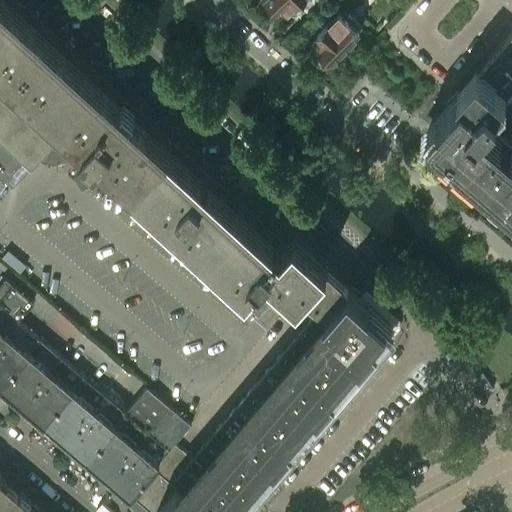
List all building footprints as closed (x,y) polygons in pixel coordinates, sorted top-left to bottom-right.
[(168,147),(5,0),(0,0),(0,177),(5,181),(8,178),(24,162),(31,167),(36,161),(62,132),(82,150),(126,191),(168,147)] [(298,0),(264,0),(276,12),(280,8),(286,13),(298,0)] [(311,44),(317,49),(330,61),(361,27),(348,15),(345,18),(339,12),(330,23),(329,21),(316,35),(318,36),(311,44)] [(511,33),(511,32),(478,70),(476,67),(457,90),(459,92),(426,131),(428,132),(423,138),(511,213),(511,144),(492,128),(495,125),(494,111),(491,108),(511,83),(511,33)] [(62,132),(36,161),(48,162),(61,162),(72,158),(82,150),(62,132)] [(239,213),(168,147),(126,191),(199,257),(239,213)] [(0,194),(9,185),(5,181),(0,177),(0,194)] [(283,285),(313,253),(293,234),(279,249),(239,213),(199,257),(259,312),(283,285)] [(390,323),(343,280),(338,275),(323,262),(313,253),(283,285),(293,294),(297,297),(301,292),(314,303),(319,307),(278,356),(256,382),(235,406),(192,457),(150,508),(154,511),(229,511),(327,398),(390,323)] [(6,275),(0,282),(0,382),(39,335),(18,317),(33,299),(6,275)] [(39,335),(0,382),(0,386),(43,420),(83,372),(87,376),(96,365),(85,355),(76,366),(39,335)] [(83,372),(43,420),(86,456),(126,409),(87,376),(83,372)] [(146,384),(126,409),(148,428),(169,403),(146,384)] [(126,409),(86,456),(132,492),(174,441),(191,422),(169,403),(148,428),(126,409)] [(150,508),(192,457),(174,441),(132,492),(150,508)] [(0,511),(19,491),(0,474),(0,511)] [(38,511),(41,509),(19,491),(0,511),(38,511)]
